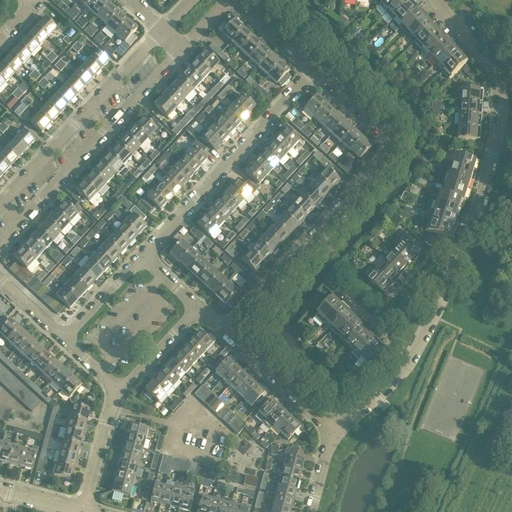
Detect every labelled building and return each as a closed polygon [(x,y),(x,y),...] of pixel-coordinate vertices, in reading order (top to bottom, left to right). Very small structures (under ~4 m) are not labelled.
[(80,0),(78,2),(87,10),(96,0),(80,0)] [(97,19),(109,5),(103,0),(96,0),(87,10),(97,19)] [(389,11),(400,0),(384,0),(381,3),(389,11)] [(400,0),(389,11),(396,18),(412,3),(408,0),(400,0)] [(396,18),(403,26),(419,11),(412,3),(396,18)] [(106,27),(118,14),(109,5),(97,19),(106,27)] [(419,11),(403,26),(410,33),(426,18),(419,11)] [(76,18),(69,12),(66,15),(73,21),(76,18)] [(115,35),(127,22),(118,14),(106,27),(115,35)] [(81,17),(75,24),(82,30),(88,23),(81,17)] [(36,27),(47,38),(56,28),(44,18),(36,27)] [(417,41),(420,37),(433,26),(426,18),(410,33),(417,41)] [(338,24),(346,31),(351,25),(344,19),(338,24)] [(231,42),(237,36),(243,29),(234,21),(222,34),(231,42)] [(136,39),(132,35),(136,30),(127,22),(115,35),(128,48),(136,39)] [(395,23),(390,27),(396,33),(400,28),(395,23)] [(420,37),(417,41),(424,48),(440,33),(433,26),(420,37)] [(47,38),(36,27),(27,37),(38,47),(47,38)] [(94,35),(87,29),(84,32),(91,39),(94,35)] [(240,51),(246,44),(252,38),(243,29),(237,36),(231,42),(240,51)] [(424,48),(431,55),(447,40),(440,33),(424,48)] [(38,47),(27,37),(19,46),(30,56),(38,47)] [(68,46),(71,43),(65,37),(62,41),(68,46)] [(103,43),(97,37),(93,41),(100,47),(103,43)] [(240,51),(249,59),(256,52),(262,46),(252,38),(246,44),(240,51)] [(447,40),(431,55),(438,63),(454,48),(447,40)] [(80,51),(83,48),(77,42),(74,46),(80,51)] [(218,56),(221,53),(221,52),(221,51),(213,43),(209,47),(218,56)] [(110,57),(114,53),(105,45),(101,49),(110,57)] [(10,55),(22,65),(30,56),(19,46),(10,55)] [(77,54),(80,51),(74,46),(71,49),(77,54)] [(262,46),(256,52),(249,59),(258,67),(271,54),(262,46)] [(445,70),(460,56),(461,55),(454,48),(438,63),(445,70)] [(89,60),(100,70),(108,61),(97,50),(89,60)] [(196,61),(210,74),(219,64),(205,51),(196,61)] [(57,58),(51,53),(48,56),(54,61),(57,58)] [(228,59),(221,53),(218,56),(227,65),(227,64),(230,61),(232,59),(230,57),(228,59)] [(258,67),(268,76),(280,63),(271,54),(258,67)] [(2,64),(13,74),(22,65),(10,55),(2,64)] [(461,55),(460,56),(445,70),(452,78),(468,63),(461,55)] [(51,64),(54,61),(48,56),(45,59),(51,64)] [(100,70),(89,60),(80,69),(91,79),(100,70)] [(66,66),(60,61),(57,64),(62,69),(66,66)] [(188,70),(202,83),(210,74),(196,61),(188,70)] [(234,71),(238,67),(230,61),(227,64),(227,65),(234,71)] [(290,78),(287,74),(289,71),(280,63),(268,76),(277,85),(278,84),(282,87),(290,78)] [(0,65),(0,79),(5,83),(13,74),(2,64),(0,65)] [(60,72),(62,69),(57,64),(54,67),(60,72)] [(463,70),(471,78),(478,72),(470,64),(463,70)] [(91,79),(80,69),(72,78),(83,88),(91,79)] [(238,71),(236,73),(243,80),(247,76),(240,69),(238,71)] [(179,79),(193,92),(202,83),(188,70),(179,79)] [(40,76),(34,71),(31,74),(37,79),(40,76)] [(37,79),(31,74),(28,77),(34,82),(37,79)] [(223,86),(230,79),(226,75),(219,82),(223,86)] [(83,88),(72,78),(63,87),(74,97),(83,88)] [(245,81),(255,90),(258,86),(249,78),(245,81)] [(49,84),(43,79),(40,82),(46,88),(49,84)] [(171,88),(185,101),(193,92),(179,79),(171,88)] [(43,91),(46,88),(40,82),(37,85),(43,91)] [(211,91),(215,95),(221,88),(218,84),(211,91)] [(223,92),(226,95),(232,90),(228,86),(223,92)] [(265,93),(258,86),(255,90),(262,96),(265,93)] [(74,97),(63,87),(55,96),(66,107),(74,97)] [(163,97),(176,110),(185,101),(171,88),(163,97)] [(14,92),(20,98),(24,94),(18,89),(14,92)] [(462,89),(461,101),(483,103),(484,90),(462,89)] [(211,91),(203,100),(206,104),(215,95),(211,91)] [(18,101),(20,98),(14,92),(12,95),(14,97),(18,101)] [(226,95),(223,92),(217,98),(221,101),(226,95)] [(425,104),(429,99),(422,92),(418,96),(425,104)] [(234,103),(249,115),(256,108),(242,95),(234,103)] [(46,105),(57,116),(66,107),(55,96),(46,105)] [(313,118),(324,106),(326,105),(316,96),(312,101),(309,104),(304,109),(313,118)] [(14,97),(5,106),(9,110),(18,101),(14,97)] [(23,101),(29,106),(32,102),(26,97),(23,101)] [(176,110),(163,97),(154,106),(168,119),(176,110)] [(433,99),(433,112),(442,112),(442,100),(433,99)] [(206,104),(203,100),(194,110),(198,113),(206,104)] [(215,100),(210,106),(213,109),(218,104),(215,100)] [(26,109),(29,106),(23,101),(20,103),(26,109)] [(461,101),(460,114),(483,116),(483,103),(461,101)] [(228,110),(242,123),(249,115),(234,103),(228,110)] [(57,116),(46,105),(38,114),(49,125),(57,116)] [(313,118),(323,126),(335,113),(326,105),(324,106),(313,118)] [(210,106),(204,112),(208,115),(213,109),(210,106)] [(221,117),(235,130),(242,123),(228,110),(221,117)] [(332,135),(338,128),(344,122),(335,113),(323,126),(332,135)] [(49,125),(38,114),(29,124),(40,134),(49,125)] [(460,114),(460,127),(482,128),(482,121),(483,116),(460,114)] [(205,118),(202,115),(196,121),(200,124),(205,118)] [(214,124),(228,137),(235,130),(221,117),(214,124)] [(143,118),(134,128),(148,140),(157,131),(158,132),(163,127),(153,118),(149,123),(143,118)] [(291,123),(300,132),(304,128),(303,128),(304,127),(295,119),(291,123)] [(181,122),(172,132),(176,136),(186,126),(181,122)] [(341,143),(353,130),(344,122),(338,128),(332,135),(341,143)] [(2,123),(0,125),(0,127),(5,132),(8,128),(2,123)] [(208,131),(222,144),(228,137),(214,124),(208,131)] [(481,141),(482,128),(460,127),(459,139),(481,141)] [(139,149),(148,140),(134,128),(126,137),(139,149)] [(311,135),(304,128),(300,132),(307,138),(311,135)] [(278,136),(292,149),(299,141),(285,129),(278,136)] [(350,152),(351,151),(362,139),(353,130),(341,143),(350,151),(350,152)] [(14,140),(25,151),(34,141),(22,131),(14,140)] [(195,142),(205,150),(209,146),(215,152),(222,144),(208,131),(201,138),(200,137),(195,142)] [(278,136),(271,143),(285,156),(292,149),(278,136)] [(118,146),(131,158),(139,149),(126,137),(118,146)] [(320,143),(313,137),(310,141),(316,147),(320,143)] [(350,161),(355,156),(359,160),(371,147),(362,139),(351,151),(350,152),(350,151),(345,157),(350,161)] [(14,140),(5,149),(17,160),(25,151),(14,140)] [(161,152),(168,145),(164,142),(157,149),(161,152)] [(193,147),(186,155),(200,168),(207,160),(201,154),(205,150),(195,142),(191,146),(193,147)] [(285,156),(271,143),(265,150),(279,163),(285,156)] [(178,147),(174,144),(169,150),(173,153),(178,147)] [(329,151),(322,145),(319,149),(326,155),(329,151)] [(109,155),(123,167),(131,158),(118,146),(109,155)] [(5,149),(0,155),(0,161),(8,169),(17,160),(5,149)] [(457,155),(453,165),(475,171),(478,161),(461,156),(463,151),(457,149),(455,154),(457,155)] [(258,158),(272,170),(279,163),(265,150),(258,158)] [(159,154),(155,151),(149,158),(153,161),(159,154)] [(301,157),(305,161),(310,155),(306,152),(301,157)] [(170,156),(166,153),(161,158),(165,162),(170,156)] [(321,165),(325,161),(316,153),(312,157),(321,165)] [(338,160),(331,153),(328,157),(335,163),(338,160)] [(123,167),(109,155),(101,164),(114,176),(115,178),(120,173),(124,177),(128,172),(123,167)] [(200,168),(186,155),(180,162),(194,175),(200,168)] [(305,161),(301,157),(296,163),(299,166),(305,161)] [(165,162),(161,158),(156,164),(159,167),(165,162)] [(272,170),(258,158),(252,165),(265,178),(272,170)] [(151,163),(147,160),(141,167),(144,170),(151,163)] [(0,161),(0,177),(8,169),(0,161)] [(346,174),(351,169),(341,161),(337,166),(346,174)] [(194,175),(180,162),(173,169),(187,182),(194,175)] [(92,173),(106,185),(114,176),(101,164),(92,173)] [(265,178),(252,165),(245,172),(251,177),(247,182),(257,191),(261,186),(259,185),(265,178)] [(475,171),(453,165),(450,174),(472,181),(475,171)] [(293,166),(288,172),(291,175),(297,169),(293,166)] [(153,167),(148,173),(151,176),(157,170),(153,167)] [(307,170),(303,167),(297,173),(301,177),(307,170)] [(142,173),(139,169),(132,176),(136,179),(142,173)] [(187,182),(173,169),(166,176),(180,189),(187,182)] [(317,179),(330,191),(339,181),(326,169),(317,179)] [(286,181),(291,175),(288,172),(282,178),(286,181)] [(92,173),(84,182),(98,194),(106,185),(92,173)] [(151,176),(148,173),(142,178),(146,182),(151,176)] [(450,174),(447,184),(462,189),(469,191),(472,181),(450,174)] [(180,189),(166,176),(160,184),(174,196),(180,189)] [(299,179),(295,176),(289,182),(293,185),(299,179)] [(309,188),(322,200),(330,191),(317,179),(309,188)] [(128,180),(124,185),(128,189),(133,184),(128,180)] [(283,184),(280,180),(275,186),(275,187),(278,189),(283,184)] [(257,191),(247,182),(243,186),(237,181),(230,188),(244,201),(251,194),(252,195),(257,191)] [(100,197),(98,194),(84,182),(76,191),(89,204),(93,199),(96,201),(100,197)] [(174,196),(160,184),(153,191),(167,204),(174,196)] [(444,194),(463,199),(466,200),(469,191),(462,189),(447,184),(444,194)] [(128,189),(124,185),(115,194),(119,198),(128,189)] [(287,185),(281,191),(284,195),(290,188),(287,185)] [(244,201),(230,188),(223,195),(237,208),(244,201)] [(300,197),(313,210),(322,200),(309,188),(300,197)] [(167,204),(153,191),(147,198),(143,194),(135,202),(147,213),(154,205),(160,211),(167,204)] [(442,193),(439,203),(460,209),(463,199),(444,194),(442,193)] [(115,194),(107,203),(111,207),(119,198),(115,194)] [(270,203),(273,206),(275,207),(276,205),(276,204),(282,197),(279,194),(270,203)] [(237,208),(223,195),(217,203),(231,215),(237,208)] [(128,210),(132,206),(123,197),(119,202),(128,210)] [(292,206),(305,219),(313,210),(300,197),(292,206)] [(71,201),(67,205),(65,203),(56,212),(69,225),(82,211),(71,201)] [(111,207),(107,203),(98,213),(102,216),(111,207)] [(210,210),(224,223),(231,215),(217,203),(210,210)] [(267,213),(273,206),(270,203),(264,209),(267,213)] [(439,203),(436,213),(457,219),(460,209),(439,203)] [(116,205),(110,212),(113,215),(117,211),(119,208),(116,205)] [(283,216),(297,228),(305,219),(292,206),(283,216)] [(224,223),(210,210),(204,217),(217,230),(224,223)] [(256,213),(253,210),(247,215),(251,219),(256,213)] [(69,225),(56,212),(48,222),(61,234),(69,225)] [(97,212),(92,217),(97,221),(102,216),(98,213),(97,212)] [(113,215),(110,212),(104,219),(107,222),(113,215)] [(262,212),(255,219),(259,222),(265,215),(262,212)] [(436,213),(433,222),(454,229),(457,219),(436,213)] [(133,215),(124,225),(137,237),(146,227),(133,215)] [(297,228),(283,216),(275,225),(288,237),(297,228)] [(217,230),(204,217),(197,224),(211,237),(217,230)] [(248,221),(245,218),(240,224),(243,227),(248,221)] [(99,231),(105,224),(102,221),(95,228),(99,231)] [(247,228),(251,231),(257,224),(253,221),(247,228)] [(61,234),(48,222),(39,231),(52,243),(61,234)] [(451,239),(454,229),(433,222),(429,232),(451,239)] [(243,227),(240,224),(234,229),(238,233),(243,227)] [(124,225),(115,234),(128,246),(137,237),(124,225)] [(267,234),(280,246),(288,237),(275,225),(267,234)] [(82,237),(89,230),(85,227),(79,234),(82,237)] [(180,239),(186,234),(190,238),(193,236),(184,227),(176,235),(180,239)] [(199,241),(204,236),(194,227),(190,232),(199,241)] [(97,233),(93,230),(87,237),(90,240),(97,233)] [(248,234),(245,230),(238,237),(242,240),(248,234)] [(52,243),(39,231),(30,240),(44,252),(52,243)] [(232,232),(226,238),(230,242),(236,236),(232,232)] [(403,237),(401,239),(400,240),(403,242),(394,251),(411,266),(420,256),(417,254),(421,250),(413,243),(414,241),(406,233),(403,237)] [(120,255),(128,246),(115,234),(107,243),(120,255)] [(280,246),(267,234),(258,243),(272,255),(280,246)] [(80,239),(77,236),(70,243),(74,246),(80,239)] [(428,246),(434,241),(429,236),(424,242),(428,246)] [(209,249),(213,245),(206,238),(203,242),(209,249)] [(230,242),(226,238),(221,244),(225,247),(230,242)] [(88,243),(85,239),(78,246),(82,249),(88,243)] [(44,252),(30,240),(22,249),(35,261),(44,252)] [(170,255),(179,263),(191,250),(182,242),(179,244),(176,247),(170,255)] [(107,243),(98,252),(111,264),(120,255),(107,243)] [(272,255),(258,243),(254,247),(251,245),(247,249),(250,252),(263,264),(272,255)] [(237,256),(232,251),(235,248),(231,244),(229,248),(225,252),(233,260),(237,256)] [(65,255),(72,248),(68,245),(62,252),(65,255)] [(222,253),(215,247),(212,251),(218,257),(222,253)] [(80,252),(76,248),(70,255),(73,258),(80,252)] [(35,261),(22,249),(14,258),(17,261),(22,265),(26,269),(27,270),(35,261)] [(188,272),(200,259),(191,250),(179,263),(188,272)] [(386,260),(402,275),(411,266),(394,251),(386,260)] [(98,252),(90,261),(103,273),(111,264),(98,252)] [(263,264),(250,252),(242,261),(255,273),(263,264)] [(63,257),(60,254),(54,261),(57,264),(63,257)] [(231,262),(224,256),(221,259),(228,266),(231,262)] [(71,261),(67,258),(61,264),(65,267),(71,261)] [(188,272),(197,280),(209,267),(200,259),(188,272)] [(386,260),(377,269),(393,284),(402,275),(386,260)] [(22,265),(17,261),(9,270),(14,275),(22,265)] [(90,261),(81,270),(94,282),(103,273),(90,261)] [(55,266),(51,263),(45,270),(49,273),(55,266)] [(230,267),(237,274),(240,270),(233,264),(230,267)] [(22,265),(14,275),(18,278),(26,269),(22,265)] [(58,275),(63,268),(59,265),(54,272),(58,275)] [(209,267),(197,280),(207,289),(219,276),(209,267)] [(18,278),(22,283),(31,273),(27,270),(26,269),(18,278)] [(393,284),(377,269),(368,278),(384,294),(393,284)] [(81,270),(73,279),(86,292),(94,282),(81,270)] [(250,279),(240,270),(237,274),(238,275),(237,275),(246,283),(250,279)] [(37,279),(40,282),(47,276),(43,272),(37,279)] [(26,286),(35,277),(31,273),(22,283),(26,286)] [(51,275),(42,284),(44,286),(46,288),(55,279),(51,275)] [(207,289),(215,297),(227,284),(219,276),(207,289)] [(31,291),(35,286),(40,282),(37,279),(35,277),(26,286),(31,291)] [(78,301),(86,292),(73,279),(65,289),(78,301)] [(41,283),(40,282),(35,286),(31,291),(36,295),(44,286),(42,284),(41,283)] [(237,293),(227,284),(215,297),(225,306),(237,293)] [(44,286),(36,295),(40,299),(48,290),(46,288),(44,286)] [(57,298),(62,302),(66,306),(70,309),(78,301),(65,289),(57,297),(57,298)] [(44,303),(47,300),(53,294),(48,290),(40,299),(44,303)] [(49,307),(49,306),(57,298),(57,297),(53,294),(47,300),(44,303),(49,307)] [(333,298),(329,294),(320,303),(324,307),(333,298)] [(49,307),(53,311),(62,302),(57,298),(49,306),(49,307)] [(318,314),(326,321),(341,305),(333,298),(324,307),(318,314)] [(62,302),(53,311),(58,315),(66,306),(62,302)] [(333,328),(348,312),(341,305),(326,321),(333,328)] [(333,328),(341,335),(356,319),(348,312),(333,328)] [(348,342),(361,328),(363,325),(356,319),(341,335),(348,342)] [(0,331),(0,335),(7,342),(19,328),(11,320),(0,331)] [(16,350),(28,336),(19,328),(7,342),(16,350)] [(346,344),(354,351),(369,335),(361,328),(348,342),(346,344)] [(212,345),(211,345),(215,341),(209,335),(205,339),(198,333),(192,340),(205,353),(212,345)] [(361,358),(376,342),(369,335),(354,351),(361,358)] [(25,358),(36,346),(37,344),(28,336),(16,350),(25,358)] [(205,353),(192,340),(185,347),(199,360),(205,353)] [(361,358),(369,365),(384,349),(376,342),(361,358)] [(33,366),(46,352),(37,344),(36,346),(25,358),(33,366)] [(199,360),(185,347),(178,354),(192,367),(199,360)] [(377,372),(392,356),(384,349),(369,365),(377,372)] [(42,374),(49,367),(55,361),(46,352),(33,366),(42,374)] [(171,361),(185,374),(192,367),(178,354),(171,361)] [(220,355),(214,361),(218,364),(223,358),(220,355)] [(222,380),(235,367),(235,366),(228,359),(215,373),(222,380)] [(4,363),(10,369),(12,366),(7,360),(4,363)] [(42,374),(51,382),(63,369),(55,361),(49,367),(42,374)] [(171,361),(165,368),(179,381),(185,374),(171,361)] [(218,364),(214,361),(209,366),(212,370),(218,364)] [(230,387),(243,373),(235,366),(235,367),(222,380),(230,387)] [(179,381),(165,368),(158,376),(172,389),(179,381)] [(60,391),(69,381),(72,377),(63,369),(51,382),(60,391)] [(0,375),(0,382),(1,384),(10,374),(5,370),(0,375)] [(206,370),(201,375),(205,378),(209,373),(206,370)] [(15,374),(21,379),(24,376),(18,371),(15,374)] [(230,387),(237,393),(250,379),(243,373),(230,387)] [(5,388),(13,379),(14,378),(10,374),(1,384),(5,388)] [(199,385),(205,378),(201,375),(195,382),(199,385)] [(21,379),(27,385),(30,382),(24,376),(21,379)] [(151,383),(165,396),(172,389),(158,376),(151,383)] [(72,377),(69,381),(60,391),(69,399),(81,385),(72,377)] [(5,388),(10,392),(19,382),(14,378),(13,379),(5,388)] [(244,400),(249,395),(257,386),(250,379),(237,393),(244,400)] [(14,396),(23,386),(19,382),(10,392),(14,396)] [(144,390),(148,393),(146,395),(151,401),(153,399),(158,403),(165,396),(151,383),(144,390)] [(187,389),(191,393),(196,387),(193,384),(187,389)] [(14,396),(18,400),(27,390),(23,386),(14,396)] [(194,395),(199,399),(208,390),(203,386),(194,395)] [(257,386),(249,395),(244,400),(251,407),(264,393),(257,386)] [(42,393),(36,387),(33,390),(39,396),(42,393)] [(46,388),(42,393),(46,396),(50,392),(46,388)] [(191,393),(187,389),(182,395),(186,399),(191,393)] [(18,400),(23,404),(32,394),(27,390),(18,400)] [(199,399),(203,403),(212,394),(208,390),(199,399)] [(39,396),(45,401),(48,398),(46,396),(42,393),(39,396)] [(23,404),(27,408),(36,399),(32,394),(23,404)] [(207,407),(209,405),(216,398),(212,394),(203,403),(207,407)] [(179,398),(174,404),(177,407),(183,401),(179,398)] [(212,411),(216,407),(220,402),(216,398),(209,405),(207,407),(212,411)] [(41,403),(36,399),(27,408),(32,412),(41,403)] [(48,404),(52,408),(56,407),(57,405),(51,400),(48,404)] [(255,418),(262,425),(279,407),(272,400),(255,418)] [(216,415),(225,406),(220,402),(216,407),(212,411),(216,415)] [(177,407),(174,404),(169,409),(172,413),(177,407)] [(68,418),(86,423),(90,410),(72,406),(68,418)] [(229,410),(225,406),(216,415),(220,419),(229,410)] [(273,427),(286,413),(279,407),(262,425),(269,431),(273,427)] [(5,409),(2,421),(8,423),(11,410),(5,409)] [(225,423),(233,414),(232,413),(229,410),(220,419),(225,423)] [(273,427),(281,434),(293,420),(286,413),(273,427)] [(229,427),(238,418),(233,414),(225,423),(229,427)] [(65,429),(83,434),(86,423),(68,418),(65,429)] [(233,431),(238,427),(242,422),(238,418),(229,427),(233,431)] [(301,427),(293,420),(281,434),(288,441),(301,427)] [(246,426),(242,422),(238,427),(233,431),(238,435),(246,426)] [(130,425),(127,435),(146,440),(149,430),(130,425)] [(62,441),(80,446),(83,434),(65,429),(62,441)] [(127,435),(125,445),(143,450),(146,440),(127,435)] [(80,446),(62,441),(59,452),(77,457),(80,446)] [(269,446),(264,441),(261,445),(266,449),(269,446)] [(0,461),(9,464),(13,446),(2,443),(0,451),(0,461)] [(122,454),(141,459),(144,460),(145,455),(142,454),(143,450),(125,445),(122,454)] [(9,464),(21,467),(25,450),(13,446),(9,464)] [(32,470),(37,453),(38,449),(33,447),(32,451),(25,450),(21,467),(32,470)] [(286,457),(283,467),(302,472),(304,462),(295,460),(299,447),(286,450),(284,457),(286,457)] [(59,452),(56,464),(74,469),(77,457),(59,452)] [(120,464),(138,469),(141,459),(122,454),(120,464)] [(165,469),(169,457),(163,456),(160,468),(165,469)] [(171,471),(174,459),(169,457),(165,469),(171,471)] [(47,461),(43,461),(39,459),(36,471),(44,473),(47,461)] [(177,472),(178,468),(180,460),(174,459),(171,471),(177,472)] [(180,460),(178,468),(177,472),(182,474),(186,462),(180,460)] [(186,462),(182,474),(188,475),(191,463),(186,462)] [(197,465),(191,463),(188,475),(194,477),(197,465)] [(74,469),(56,464),(53,476),(71,480),(74,469)] [(120,464),(117,473),(136,478),(138,469),(120,464)] [(194,477),(199,478),(203,466),(197,465),(194,477)] [(208,468),(203,466),(199,478),(205,480),(208,468)] [(283,467),(281,476),(299,481),(302,472),(283,467)] [(211,481),(212,479),(214,469),(208,468),(205,480),(211,481)] [(214,469),(212,479),(211,481),(217,483),(220,471),(214,469)] [(117,473),(115,482),(133,487),(136,478),(117,473)] [(255,489),(258,480),(246,476),(243,486),(255,489)] [(281,476),(278,486),(297,491),(299,481),(281,476)] [(176,483),(167,480),(165,487),(160,505),(169,508),(174,489),(176,484),(176,483)] [(115,482),(112,492),(130,497),(133,487),(115,482)] [(160,505),(165,487),(155,484),(151,502),(160,505)] [(169,508),(179,510),(185,487),(176,484),(174,489),(169,508)] [(278,486),(276,495),(294,500),(297,491),(278,486)] [(188,511),(195,490),(185,487),(179,510),(186,511),(188,511)] [(243,495),(248,497),(247,498),(253,499),(254,493),(245,491),(243,495)] [(276,495),(273,505),(291,510),(294,500),(276,495)] [(198,511),(208,511),(212,499),(202,497),(198,511)] [(208,511),(218,511),(221,502),(212,499),(208,511)] [(228,511),(230,504),(221,502),(218,511),(228,511)]
